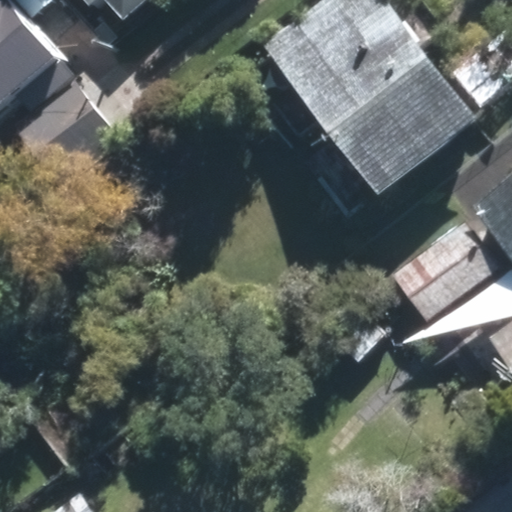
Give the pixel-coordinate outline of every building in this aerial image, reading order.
[(8,0),(0,0),(0,135),(72,73),(8,0)] [(106,0),(133,28),(162,0),(106,0)] [(404,0),(357,0),(294,50),(417,205),(509,132),(404,0)] [(128,146),(83,92),(23,141),(68,196),(128,146)] [(511,199),(496,213),(511,232),(511,199)] [(511,270),(479,229),(415,279),(449,323),(511,273),(511,270)]
